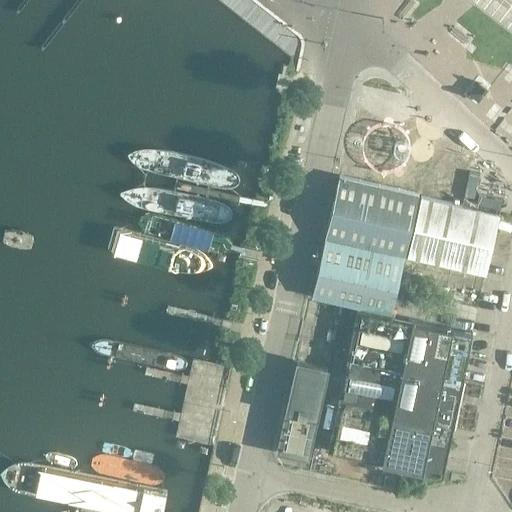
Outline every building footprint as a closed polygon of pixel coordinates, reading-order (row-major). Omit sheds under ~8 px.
[(288,92),(291,77),(279,74),(275,89),(288,92)] [(465,191),(475,193),(480,170),(471,167),(465,191)] [(392,314),(418,193),(339,176),(312,296),(358,306),(347,360),(380,367),(392,314)] [(477,204),(500,209),(502,199),(479,194),(477,204)] [(485,273),(498,219),(499,214),(421,196),(407,255),(485,273)] [(404,372),(416,319),(392,314),(380,367),(404,372)] [(462,385),(474,332),(416,319),(404,372),(462,385)] [(452,432),(462,385),(404,372),(380,367),(347,360),(336,406),(452,432)] [(307,457),(327,368),(298,361),(278,450),(307,457)] [(442,475),(452,432),(336,406),(327,450),(442,475)] [(13,491),(30,496),(92,510),(100,511),(163,511),(168,492),(34,463),(25,462),(15,465),(8,469),(1,474),(5,482),(13,491)]
